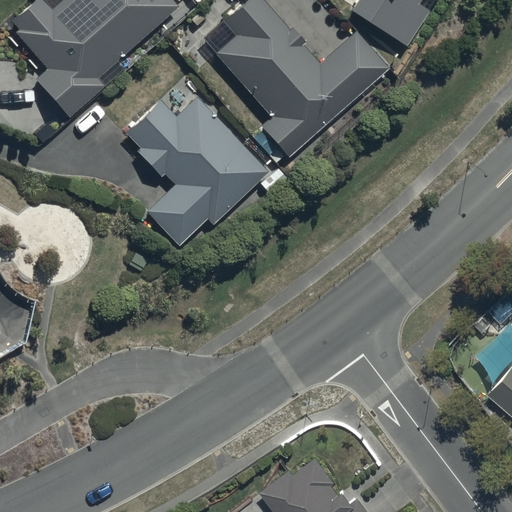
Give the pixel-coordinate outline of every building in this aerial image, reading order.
[(100,81),(93,72),(173,0),(172,0),(51,0),(47,4),(42,0),(23,0),(7,14),(14,23),(11,26),(43,62),(31,72),(66,111),(100,81)] [(284,151),(384,64),(349,26),(314,57),(298,40),(302,36),(287,19),(284,22),(263,0),(234,0),(219,14),(216,44),(211,48),(265,110),(256,118),(284,151)] [(346,0),(345,2),(401,38),(426,0),(346,0)] [(263,167),(191,91),(171,110),(154,93),(120,125),(137,143),(132,147),(155,171),(160,167),(171,178),(142,205),(175,240),(203,213),(208,219),(263,167)] [(0,349),(22,337),(32,296),(30,296),(29,295),(27,295),(26,294),(25,294),(23,293),(22,293),(20,292),(19,291),(18,291),(16,290),(15,289),(14,288),(13,287),(11,287),(10,286),(9,285),(8,284),(6,283),(5,282),(4,281),(3,280),(2,279),(1,278),(0,276),(0,349)] [(511,351),(482,385),(511,411),(511,351)] [(371,511),(356,491),(349,495),(340,483),(334,487),(329,481),(335,477),(314,450),(290,468),(288,464),(259,486),(274,507),(267,511),(371,511)]
